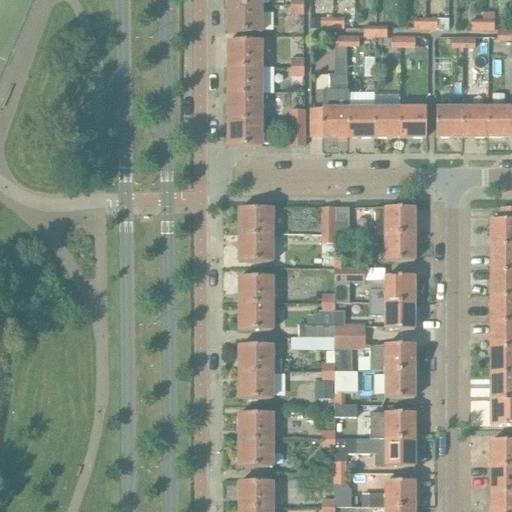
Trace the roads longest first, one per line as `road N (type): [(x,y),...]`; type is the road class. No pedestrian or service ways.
road 1 (tertiary): [(169,511),(164,0)]
road 2 (tertiary): [(121,0),(125,511)]
road 3 (residential): [(457,176),(457,511)]
road 4 (residential): [(200,511),(201,177)]
road 5 (residential): [(201,177),(457,176)]
road 6 (residential): [(201,177),(200,0)]
